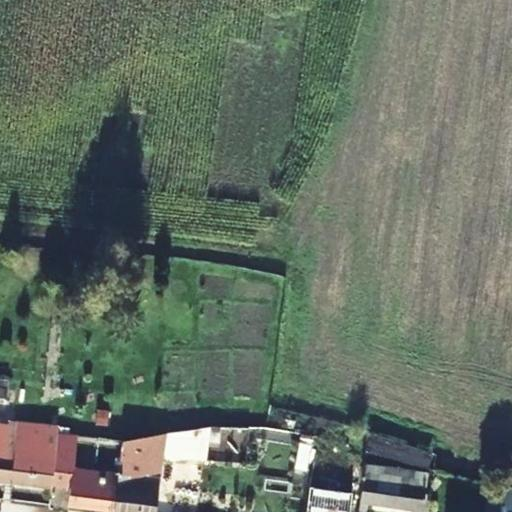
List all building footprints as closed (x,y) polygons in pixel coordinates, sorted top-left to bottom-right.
[(0,397),(8,398),(9,389),(0,387),(0,397)] [(0,482),(53,490),(53,485),(58,436),(59,430),(53,429),(20,425),(16,451),(6,450),(7,439),(4,438),(5,423),(0,422),(0,482)] [(199,429),(187,431),(184,456),(197,454),(199,429)] [(155,511),(162,460),(184,456),(187,431),(124,441),(115,511),(155,511)] [(101,511),(115,511),(124,441),(87,436),(58,436),(53,485),(72,489),(70,508),(101,511)] [(363,449),(318,437),(306,511),(321,511),(326,478),(340,479),(341,469),(360,471),(363,449)] [(370,482),(371,471),(373,462),(366,461),(363,482),(366,482),(370,482)] [(479,489),(481,482),(464,478),(436,470),(435,478),(479,489)] [(371,471),(370,482),(396,486),(397,475),(371,471)] [(421,510),(424,490),(396,486),(370,482),(366,482),(363,502),(421,510)] [(492,485),(488,511),(505,511),(506,508),(509,490),(492,485)]
